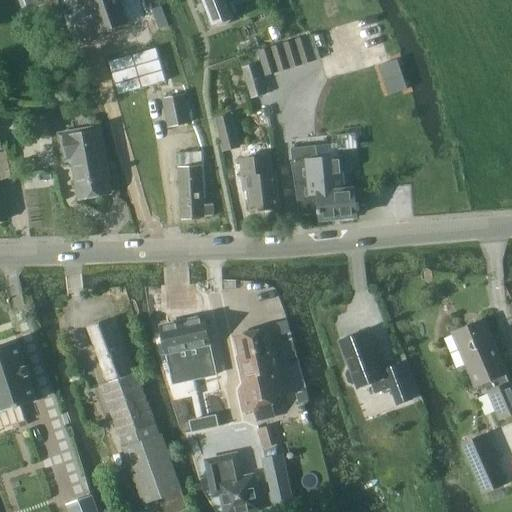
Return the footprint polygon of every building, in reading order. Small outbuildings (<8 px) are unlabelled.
[(125,22),(117,0),(85,0),(96,32),(125,22)] [(196,0),(207,28),(237,16),(232,5),(244,0),(196,0)] [(257,52),(266,76),(313,60),(305,36),(257,52)] [(265,94),(254,65),(241,69),(252,98),(265,94)] [(161,98),(166,128),(190,123),(184,93),(161,98)] [(215,118),(223,149),(237,146),(229,115),(215,118)] [(107,168),(99,126),(60,133),(65,159),(67,159),(77,166),(80,180),(78,180),(81,197),(109,192),(105,168),(107,168)] [(293,161),(291,161),(300,214),(320,212),(321,218),(355,215),(352,188),(342,189),(339,156),(317,158),(316,144),(291,147),(293,161)] [(250,210),(278,206),(274,173),(270,174),(268,156),(240,160),(242,178),(246,178),(250,210)] [(198,161),(169,167),(177,206),(205,200),(198,161)] [(184,322),(183,322),(195,379),(217,374),(205,317),(195,319),(194,317),(184,319),(184,322)] [(485,318),(453,332),(475,387),(485,383),(488,391),(509,382),(506,374),(508,373),(485,318)] [(161,433),(159,434),(137,372),(132,373),(114,320),(89,328),(108,381),(101,384),(143,503),(181,490),(161,433)] [(171,324),(162,327),(174,384),(195,379),(183,322),(182,322),(181,320),(171,322),(171,324)] [(241,361),(246,365),(257,362),(260,373),(262,373),(262,374),(280,370),(278,360),(275,358),(268,329),(235,336),(241,361)] [(380,375),(364,333),(360,335),(356,333),(348,336),(346,340),(342,341),(352,369),(348,371),(346,375),(349,382),(353,384),(357,382),(359,386),(372,381),(376,393),(391,387),(397,404),(412,398),(400,364),(385,370),(386,373),(380,375)] [(0,412),(37,400),(17,341),(0,347),(0,412)] [(284,387),(280,370),(262,374),(262,373),(260,373),(257,362),(246,365),(248,377),(239,391),(244,412),(255,410),(258,421),(268,419),(265,407),(272,406),(284,387)] [(511,414),(511,383),(511,381),(488,391),(486,392),(498,420),(511,414)] [(216,415),(204,418),(206,428),(219,426),(216,415)] [(206,428),(204,418),(191,421),(193,431),(206,428)] [(259,430),(263,444),(274,441),(270,426),(259,430)] [(505,483),(484,435),(463,444),(484,492),(505,483)] [(236,455),(207,462),(215,497),(223,495),(226,511),(248,511),(249,511),(260,509),(253,477),(242,479),(236,455)] [(290,487),(283,455),(263,460),(270,491),(290,487)] [(96,511),(92,499),(66,508),(67,511),(96,511)]
